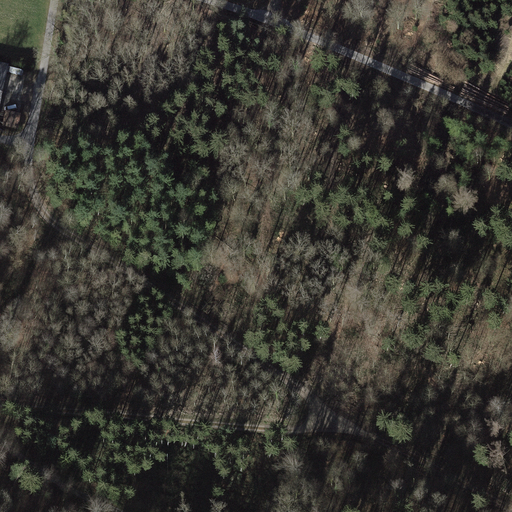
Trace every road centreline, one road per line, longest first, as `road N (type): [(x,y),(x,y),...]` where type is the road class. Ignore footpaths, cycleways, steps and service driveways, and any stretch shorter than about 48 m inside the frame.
road 1 (track): [(29,145),(33,193),(60,228),(330,415),(511,506)]
road 2 (track): [(0,409),(294,429),(330,415)]
road 3 (track): [(211,0),(511,125)]
road 4 (unclassified): [(29,145),(54,0)]
road 5 (track): [(116,511),(42,476),(0,439)]
